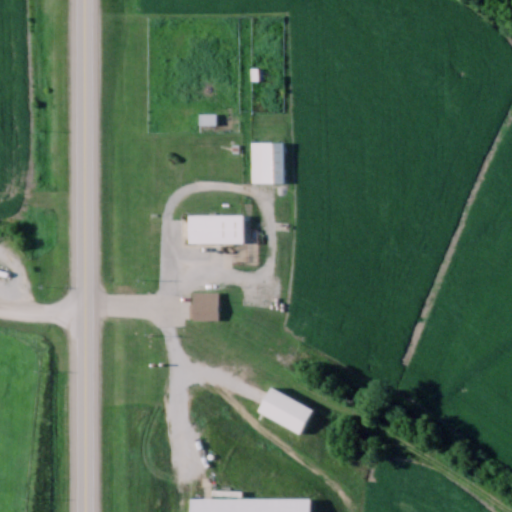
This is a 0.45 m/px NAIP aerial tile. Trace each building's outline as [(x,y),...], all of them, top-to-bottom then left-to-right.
[(250,181),(285,181),(285,139),(250,139),(250,181)] [(189,213),(189,241),(244,241),(244,213),(189,213)] [(219,319),(219,290),(191,290),(191,319),(219,319)] [(315,405),(271,385),(258,411),(302,432),(315,405)] [(312,511),(313,495),(189,495),(188,511),(312,511)]
